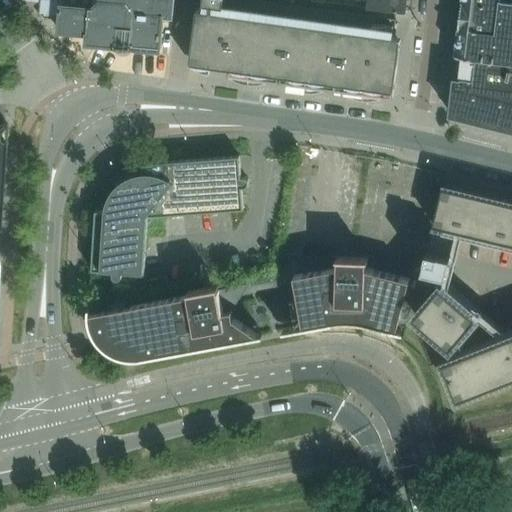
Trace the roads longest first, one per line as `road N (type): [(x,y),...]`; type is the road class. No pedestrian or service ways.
road 1 (secondary): [(418,511),(387,401),(347,374),(258,382),(61,429)]
road 2 (secondary): [(66,461),(176,429),(313,403),(344,414),(365,434),(396,511)]
road 3 (tertiary): [(415,140),(175,108)]
road 4 (tertiary): [(39,232),(24,376),(28,437)]
road 5 (tertiary): [(61,429),(54,232)]
road 6 (residential): [(434,0),(415,140)]
road 7 (tertiary): [(72,107),(49,142),(39,232)]
